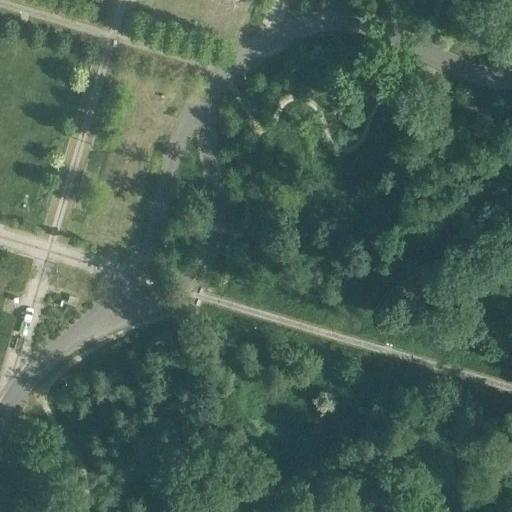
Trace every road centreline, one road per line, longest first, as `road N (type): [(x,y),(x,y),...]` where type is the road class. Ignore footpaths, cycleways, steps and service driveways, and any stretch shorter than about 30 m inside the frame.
road 1 (unclassified): [(199,104),(245,52),(326,21),(378,28),(467,73),(511,78)]
road 2 (unclassified): [(88,327),(178,289),(207,255),(216,199),(199,104)]
road 3 (unclassified): [(88,327),(147,250),(175,148),(199,104)]
road 4 (unclassified): [(0,422),(49,353),(88,327)]
